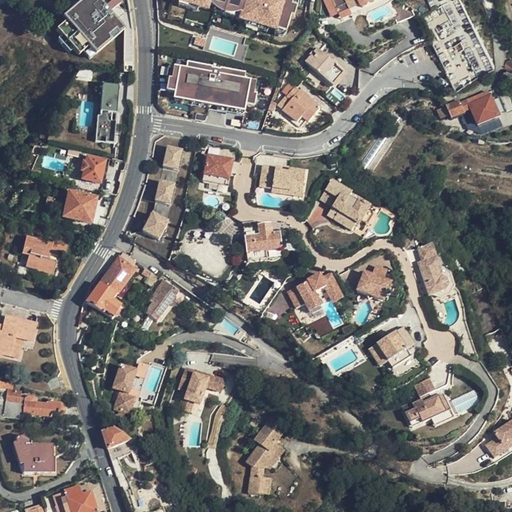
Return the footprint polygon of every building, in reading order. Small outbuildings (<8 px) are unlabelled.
[(106,11),(96,0),(80,0),(60,17),(64,22),(84,46),(91,54),(120,28),(106,11)] [(96,0),(106,11),(117,2),(114,0),(96,0)] [(172,0),(195,6),(203,8),(204,3),(233,10),(239,12),(238,17),(243,18),(266,24),(272,25),(283,28),(287,11),(290,12),(293,2),(287,1),(287,0),(172,0)] [(329,0),(335,12),(348,7),(346,3),(353,0),(355,0),(357,4),(358,5),(359,5),(361,5),(363,4),(364,3),(363,0),(329,0)] [(493,69),(464,0),(453,0),(442,5),(444,11),(430,17),(457,84),(493,69)] [(195,6),(176,1),(175,7),(194,11),(195,6)] [(231,16),(233,10),(211,5),(210,11),(231,16)] [(266,24),(243,18),(242,24),(264,29),(266,24)] [(84,46),(64,22),(54,31),(74,55),(84,46)] [(283,28),(272,25),(271,31),(281,34),(283,28)] [(202,40),(193,38),(191,47),(200,49),(202,40)] [(344,71),(319,49),(307,62),(332,85),(344,71)] [(132,73),(133,52),(121,51),(121,73),(132,74),(132,73)] [(210,70),(185,65),(184,71),(171,68),(168,82),(166,81),(164,94),(165,94),(162,107),(245,126),(248,113),(251,113),(253,101),(251,101),(254,88),(240,85),(242,77),(217,72),(210,71),(210,70)] [(113,144),(118,86),(103,85),(100,115),(96,115),(95,143),(113,144)] [(320,109),(294,88),(289,96),(293,100),(285,110),(300,121),(304,116),(311,121),(320,109)] [(460,103),(459,100),(437,109),(441,119),(449,116),(450,118),(471,110),(477,125),(498,117),(491,98),(469,106),(467,100),(460,103)] [(464,115),(469,128),(476,126),(471,112),(464,115)] [(172,167),(176,146),(160,144),(157,164),(172,167)] [(230,184),(232,167),(223,165),(224,158),(200,155),(197,179),(230,184)] [(83,162),(81,171),(83,172),(82,179),(99,183),(104,162),(87,158),(85,163),(83,162)] [(223,165),(232,167),(233,160),(224,158),(223,165)] [(125,168),(126,162),(112,160),(110,167),(124,170),(125,168)] [(274,194),(287,197),(288,193),(296,195),(298,188),(306,190),(309,175),(292,171),(292,176),(284,174),(285,172),(267,167),(262,187),(275,190),(274,194)] [(166,201),(169,182),(155,179),(152,199),(166,201)] [(335,210),(332,213),(339,219),(335,224),(350,236),(357,229),(359,231),(362,228),(367,232),(375,223),(370,218),(372,217),(362,208),(355,216),(347,210),(356,200),(338,184),(324,201),(335,210)] [(288,193),(287,197),(303,201),(306,190),(298,188),(296,195),(288,193)] [(89,224),(95,199),(68,193),(62,218),(89,224)] [(160,237),(168,217),(150,210),(142,230),(160,237)] [(339,219),(332,213),(328,218),(335,224),(339,219)] [(257,221),(243,222),(246,254),(265,252),(281,250),(279,234),(271,234),(270,228),(258,229),(257,225),(257,221)] [(66,257),(68,246),(67,245),(67,247),(54,243),(54,242),(52,242),(51,246),(26,239),(23,249),(24,250),(24,254),(22,253),(22,255),(29,256),(26,269),(37,272),(37,274),(38,275),(39,272),(46,274),(47,271),(53,273),(52,277),(54,277),(59,254),(65,255),(65,257),(66,257)] [(440,279),(438,271),(441,270),(433,246),(419,251),(423,264),(418,266),(429,299),(444,293),(447,288),(446,283),(440,279)] [(265,252),(246,254),(247,262),(266,260),(265,252)] [(122,253),(99,285),(116,296),(133,272),(129,268),(134,261),(122,253)] [(139,279),(146,284),(153,273),(146,269),(139,279)] [(387,301),(394,281),(385,278),(382,271),(374,275),(366,272),(359,292),(370,295),(375,293),(377,297),(387,301)] [(344,298),(330,274),(319,280),(318,277),(304,284),(305,285),(283,297),(292,314),(302,309),(306,317),(319,310),(318,308),(332,301),(334,304),(344,298)] [(151,303),(144,313),(157,322),(179,291),(166,282),(160,291),(151,303)] [(116,296),(99,285),(87,304),(110,318),(112,318),(120,307),(112,302),(116,296)] [(149,302),(151,303),(160,291),(157,290),(149,302)] [(5,318),(3,328),(1,335),(0,334),(0,355),(10,358),(13,346),(15,339),(32,344),(36,326),(5,318)] [(413,358),(408,350),(415,346),(403,328),(369,351),(380,369),(389,363),(394,371),(413,358)] [(22,348),(13,346),(10,358),(19,360),(22,348)] [(138,366),(136,374),(129,399),(135,401),(131,416),(138,418),(142,403),(155,407),(166,369),(149,365),(148,369),(138,366)] [(129,399),(136,374),(120,370),(113,392),(120,394),(115,411),(131,416),(135,401),(129,399)] [(224,378),(212,374),(211,378),(195,374),(186,410),(193,412),(196,402),(203,404),(208,386),(221,389),(224,378)] [(59,386),(56,378),(46,381),(49,389),(59,386)] [(420,400),(423,398),(428,396),(434,393),(429,382),(415,389),(420,400)] [(0,409),(7,410),(7,404),(19,405),(20,393),(0,390),(0,409)] [(441,397),(430,402),(426,405),(423,398),(420,400),(421,402),(401,411),(411,433),(430,424),(441,419),(440,416),(448,412),(441,397)] [(80,419),(76,405),(47,403),(47,405),(36,403),(36,400),(33,398),(29,398),(26,399),(22,399),(21,414),(80,419)] [(296,419),(291,414),(281,407),(271,422),(285,431),(289,430),(296,419)] [(453,422),(448,412),(440,416),(441,419),(430,424),(434,431),(453,422)] [(493,438),(485,444),(495,460),(511,449),(511,420),(490,434),(493,438)] [(267,437),(266,438),(285,431),(271,422),(263,435),(267,437)] [(101,432),(110,461),(140,451),(140,450),(113,429),(101,432)] [(265,475),(269,484),(279,485),(279,468),(277,468),(277,459),(277,456),(290,435),(287,433),(285,431),(266,438),(260,457),(265,457),(265,475)] [(32,472),(53,473),(54,459),(52,459),(53,445),(32,444),(32,441),(26,435),(17,438),(24,463),(24,474),(32,474),(32,472)] [(296,438),(290,435),(277,456),(277,459),(283,460),(296,438)] [(54,459),(53,473),(65,473),(69,467),(70,464),(71,459),(54,459)] [(96,511),(94,504),(107,500),(104,491),(82,498),(79,488),(65,492),(67,498),(64,499),(68,511),(96,511)] [(68,511),(64,499),(63,495),(62,495),(53,498),(58,511),(68,511)]
